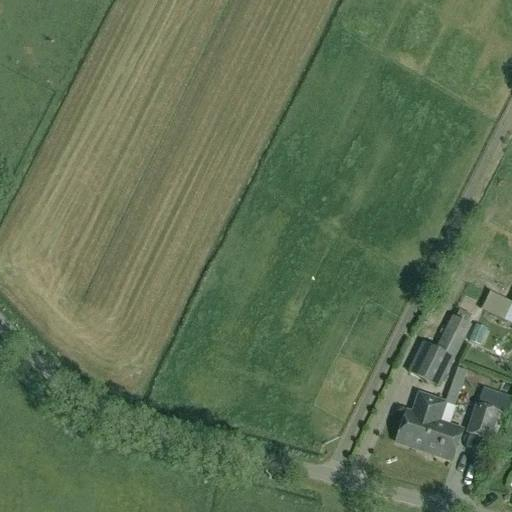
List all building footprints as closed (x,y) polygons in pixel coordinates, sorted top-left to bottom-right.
[(481,312),(511,327),(511,304),(490,294),(481,312)] [(455,320),(467,326),(471,318),(459,312),(455,320)] [(440,391),(472,328),(452,318),(436,352),(423,345),(408,375),(440,391)] [(396,445),(451,464),(462,432),(439,424),(445,405),(418,396),(411,415),(407,413),(396,445)] [(475,405),(466,435),(489,444),(492,435),(496,436),(505,416),(475,405)]
